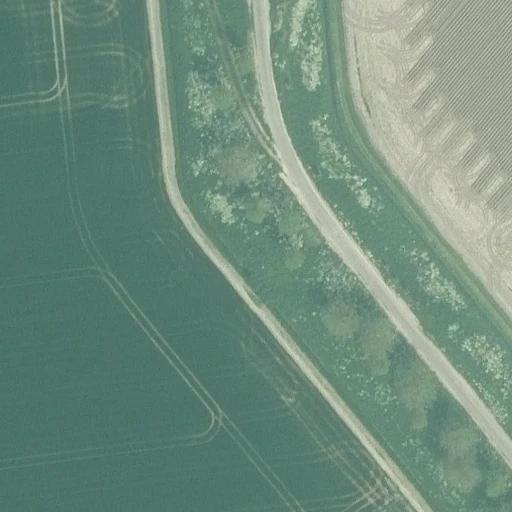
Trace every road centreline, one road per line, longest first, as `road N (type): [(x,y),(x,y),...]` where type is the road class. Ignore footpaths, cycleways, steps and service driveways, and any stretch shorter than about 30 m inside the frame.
road 1 (unclassified): [(511,457),(302,189),(272,114),(257,0)]
road 2 (track): [(293,172),(256,134),(209,0)]
road 3 (track): [(511,405),(448,346),(402,318)]
